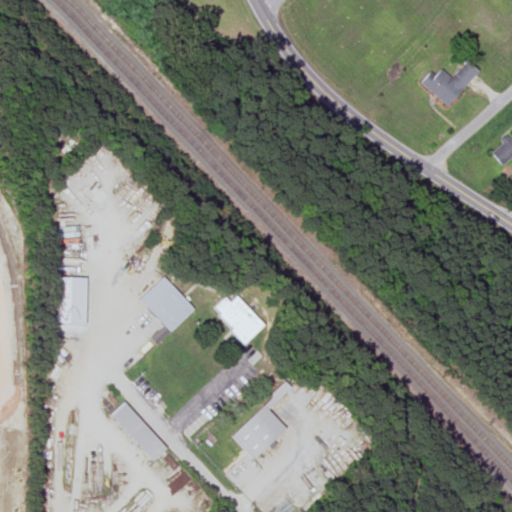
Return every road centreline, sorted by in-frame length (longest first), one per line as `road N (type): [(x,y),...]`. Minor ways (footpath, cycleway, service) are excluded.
road 1 (secondary): [(254,0),(300,73),(396,150),(511,226)]
road 2 (residential): [(233,511),(168,432),(229,372)]
